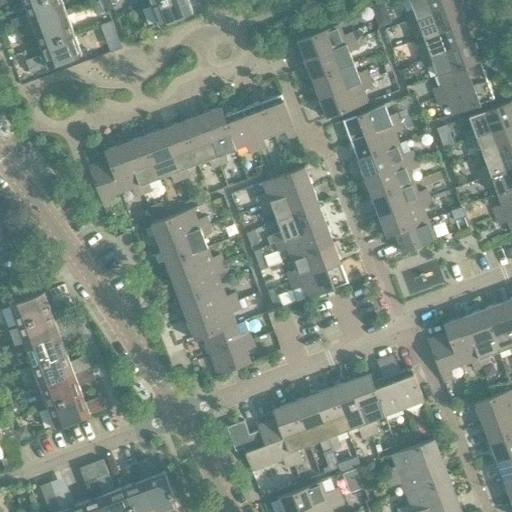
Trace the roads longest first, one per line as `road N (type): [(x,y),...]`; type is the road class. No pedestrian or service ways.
road 1 (residential): [(180,416),(395,335),(441,304),(511,275)]
road 2 (residential): [(180,416),(0,151)]
road 3 (residential): [(0,481),(180,416)]
